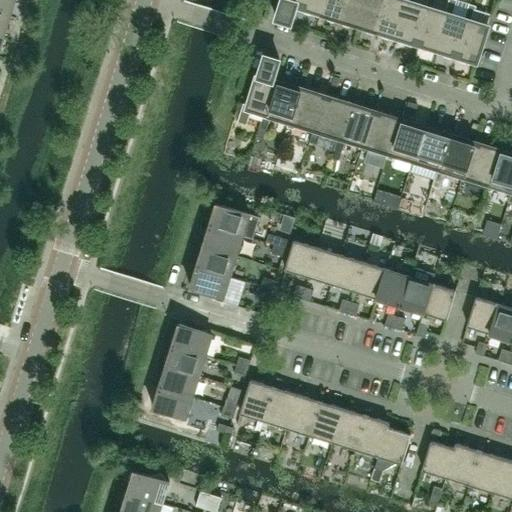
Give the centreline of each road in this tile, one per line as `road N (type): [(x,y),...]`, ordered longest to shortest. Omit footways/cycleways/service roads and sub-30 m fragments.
road 1 (residential): [(511,405),(60,265)]
road 2 (residential): [(511,114),(150,0)]
road 3 (unclassified): [(60,265),(143,0)]
